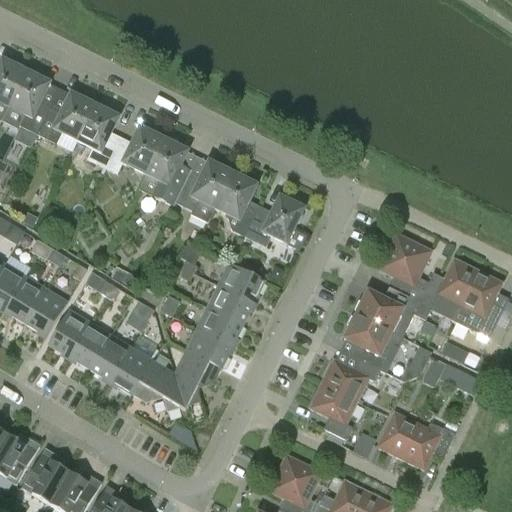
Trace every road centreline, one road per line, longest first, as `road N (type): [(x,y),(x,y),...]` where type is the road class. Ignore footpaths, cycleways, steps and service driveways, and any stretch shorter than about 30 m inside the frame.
road 1 (residential): [(240,414),(344,195),(0,20)]
road 2 (residential): [(189,511),(0,390)]
road 3 (residential): [(240,414),(415,497)]
